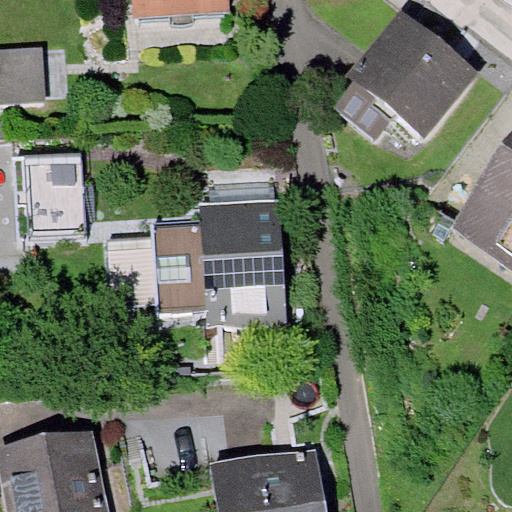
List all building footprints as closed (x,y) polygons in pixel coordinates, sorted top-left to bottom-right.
[(122,0),(125,45),(236,38),(233,0),(122,0)] [(472,89),(398,33),(334,116),(376,149),(388,134),(419,158),(472,89)] [(41,65),(0,65),(0,121),(42,121),(41,65)] [(511,138),(452,226),(511,267),(511,138)] [(68,166),(1,172),(7,234),(74,228),(68,166)] [(210,216),(192,218),(206,342),(292,332),(280,216),(268,217),(266,196),(208,202),(210,216)] [(99,511),(85,444),(0,462),(0,511),(99,511)] [(325,511),(319,465),(214,481),(218,511),(325,511)]
